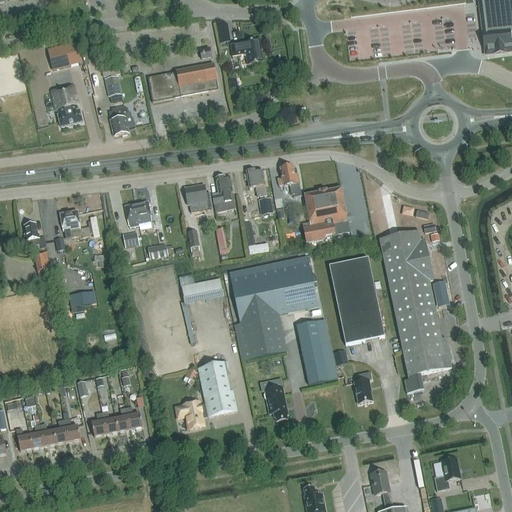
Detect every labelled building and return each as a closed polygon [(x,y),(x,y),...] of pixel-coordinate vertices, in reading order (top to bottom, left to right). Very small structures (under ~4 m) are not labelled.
[(511,0),(481,0),(486,35),(484,35),(486,48),(488,48),(489,55),(511,52),(511,0)] [(218,36),(219,45),(230,43),(229,35),(218,36)] [(262,51),(260,41),(231,46),(233,58),(240,57),(240,55),(242,55),(243,52),(245,52),(247,67),(263,64),(261,52),(262,51)] [(77,45),(48,52),(53,73),(82,65),(77,45)] [(211,59),(209,50),(200,52),(202,61),(211,59)] [(176,74),(148,80),(153,105),(217,92),(215,82),(217,81),(214,66),(204,68),(176,74)] [(102,70),(104,78),(120,75),(118,67),(102,70)] [(106,81),(110,99),(122,96),(118,79),(106,81)] [(238,89),(237,80),(227,82),(229,91),(238,89)] [(74,87),(52,92),(56,110),(57,110),(59,117),(58,117),(61,128),(83,123),(80,112),(82,111),(80,103),(78,104),(74,87)] [(112,113),(109,114),(111,122),(110,123),(114,139),(122,137),(122,138),(127,137),(127,136),(129,135),(128,130),(136,128),(130,114),(128,114),(127,110),(117,112),(117,109),(111,111),(112,113)] [(295,177),(293,168),(280,170),(282,181),(278,181),(279,188),(283,187),(283,188),(290,187),(292,200),(302,198),(298,176),(295,177)] [(256,173),(255,172),(247,173),(250,189),(256,188),(258,199),(267,197),(262,171),(256,173)] [(219,196),(213,198),(216,214),(235,210),(232,194),(233,194),(230,178),(225,179),(225,177),(216,179),(219,196)] [(208,209),(204,186),(185,190),(188,206),(197,204),(200,219),(210,218),(208,209)] [(304,197),(310,225),(303,227),(306,245),(325,241),(324,238),(334,236),(334,238),(349,235),(341,190),(304,197)] [(277,212),(285,211),(283,196),(275,197),(277,212)] [(259,202),(261,217),(273,215),(271,200),(259,202)] [(148,204),(137,206),(141,225),(152,222),(148,204)] [(129,227),(130,230),(140,228),(139,225),(141,225),(137,206),(125,208),(129,227)] [(414,217),(415,209),(404,207),(402,216),(414,217)] [(431,221),(432,213),(420,210),(418,219),(431,221)] [(80,230),(77,213),(61,216),(63,233),(64,233),(66,241),(79,238),(78,236),(80,236),(79,230),(80,230)] [(24,227),(26,236),(25,236),(26,242),(31,241),(32,248),(40,246),(40,250),(46,249),(44,239),(40,240),(39,235),(38,235),(36,225),(24,227)] [(219,253),(220,255),(227,254),(223,230),(215,231),(219,253)] [(190,249),(192,259),(200,258),(199,248),(196,233),(187,234),(190,249)] [(419,233),(380,242),(409,382),(405,382),(407,395),(424,392),(420,376),(451,370),(445,340),(441,341),(429,283),(433,282),(427,255),(424,252),(422,253),(421,248),(422,248),(419,233)] [(137,236),(124,239),(126,250),(140,247),(137,236)] [(64,252),(63,240),(55,242),(57,253),(64,252)] [(249,244),(251,256),(269,253),(267,241),(249,244)] [(150,261),(168,258),(165,245),(148,249),(150,261)] [(53,283),(47,253),(34,255),(40,285),(53,283)] [(130,261),(128,253),(122,255),(123,262),(130,261)] [(242,364),(287,354),(279,317),(318,309),(307,259),(229,276),(240,326),(234,327),(242,364)] [(368,260),(329,268),(346,348),(385,339),(368,260)] [(185,305),(224,299),(221,280),(190,285),(189,278),(181,280),(185,305)] [(309,387),(329,383),(338,381),(325,322),(316,324),(297,328),(309,387)] [(334,355),(336,368),(348,366),(345,353),(334,355)] [(208,419),(238,413),(233,393),(230,394),(224,365),(198,370),(205,405),(200,407),(199,404),(184,407),(184,408),(176,409),(178,420),(186,418),(189,431),(204,428),(201,416),(207,415),(208,419)] [(185,379),(193,383),(198,375),(189,371),(185,379)] [(358,377),(359,384),(354,385),(358,406),(372,403),(368,382),(372,382),(370,374),(358,377)] [(130,387),(128,378),(121,380),(123,389),(130,387)] [(104,388),(103,380),(96,381),(97,389),(104,388)] [(87,396),(85,383),(78,385),(80,397),(87,396)] [(277,423),(288,421),(287,417),(288,417),(283,389),(265,392),(265,395),(264,396),(265,400),(267,401),(269,416),(274,415),(275,420),(276,419),(277,423)] [(36,408),(34,399),(25,401),(27,409),(36,408)] [(140,415),(134,417),(132,409),(126,410),(130,432),(143,429),(140,415)] [(121,411),(122,419),(116,420),(118,434),(130,432),(126,410),(121,411)] [(110,422),(108,413),(102,415),(107,436),(118,434),(116,420),(110,422)] [(96,416),(98,424),(92,425),(94,439),(107,436),(102,415),(96,416)] [(78,428),(71,429),(69,421),(64,423),(68,444),(81,441),(78,428)] [(58,424),(60,432),(54,433),(56,446),(68,444),(64,423),(58,424)] [(48,434),(46,426),(40,427),(45,449),(56,446),(54,433),(48,434)] [(34,428),(36,436),(30,438),(33,451),(45,449),(40,427),(34,428)] [(24,439),(22,431),(16,432),(20,453),(33,451),(30,438),(24,439)] [(461,481),(457,460),(441,463),(444,478),(434,480),(437,494),(450,491),(449,483),(461,481)] [(371,477),(375,497),(390,494),(386,474),(371,477)] [(304,499),(306,511),(325,511),(322,495),(315,497),(314,488),(304,490),(306,498),(304,499)] [(474,495),(468,497),(470,509),(476,508),(474,495)] [(443,511),(441,500),(431,502),(432,511),(443,511)]
